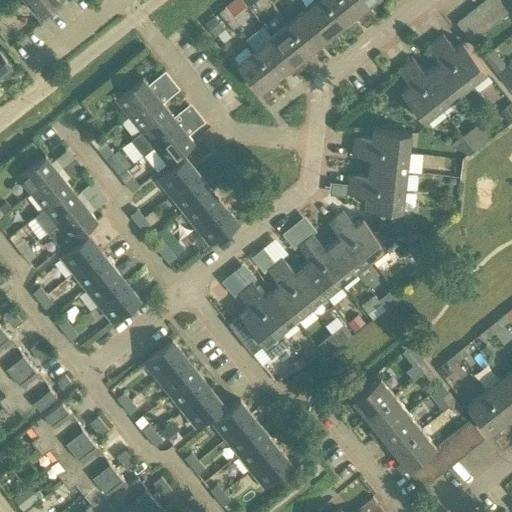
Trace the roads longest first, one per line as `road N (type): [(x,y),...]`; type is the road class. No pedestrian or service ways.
road 1 (residential): [(185,295),(112,217),(120,194),(62,119)]
road 2 (residential): [(310,143),(229,135),(146,30)]
road 3 (residential): [(185,295),(304,196),(310,143)]
road 4 (residential): [(196,511),(207,502),(170,453),(147,457),(82,376)]
road 5 (residential): [(310,143),(316,92),(425,0)]
road 6 (residential): [(0,238),(18,265),(22,297),(82,376)]
road 7 (residential): [(411,511),(318,400)]
road 8 (residential): [(82,376),(185,295)]
